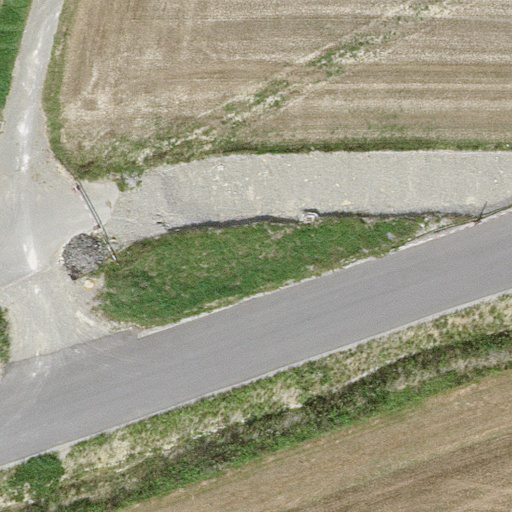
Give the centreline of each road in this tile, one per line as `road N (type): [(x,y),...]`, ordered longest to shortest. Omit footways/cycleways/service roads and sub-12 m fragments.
road 1 (unclassified): [(511,187),(299,191),(153,212),(0,264)]
road 2 (track): [(55,0),(29,105),(26,250)]
